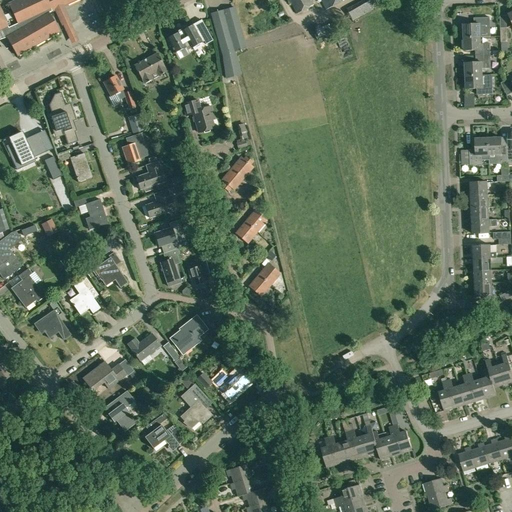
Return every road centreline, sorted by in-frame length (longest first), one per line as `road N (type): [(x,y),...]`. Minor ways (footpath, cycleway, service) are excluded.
road 1 (residential): [(385,340),(410,325),(446,279),(440,115)]
road 2 (residential): [(152,292),(72,58)]
road 3 (residential): [(200,455),(276,392),(266,331),(243,313)]
road 4 (residential): [(243,313),(209,173),(225,148)]
road 5 (residential): [(141,507),(48,381)]
road 6 (residential): [(48,381),(141,310),(152,292)]
road 7 (residential): [(72,58),(178,0)]
